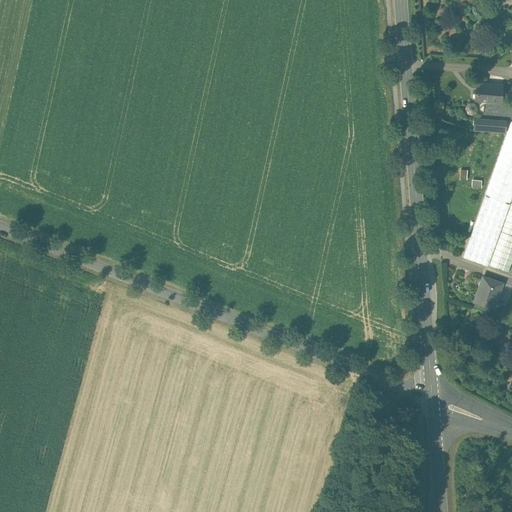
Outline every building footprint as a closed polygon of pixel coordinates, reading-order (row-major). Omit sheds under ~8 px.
[(502,85),(476,83),(475,100),(500,102),(502,85)] [(506,121),(474,118),(472,130),(505,133),(506,121)] [(511,121),(511,122),(462,257),(487,266),(511,198),(511,121)] [(508,273),(511,262),(511,203),(489,266),(508,273)] [(502,283),(482,276),(473,301),(485,305),(490,291),(498,294),(502,283)]
